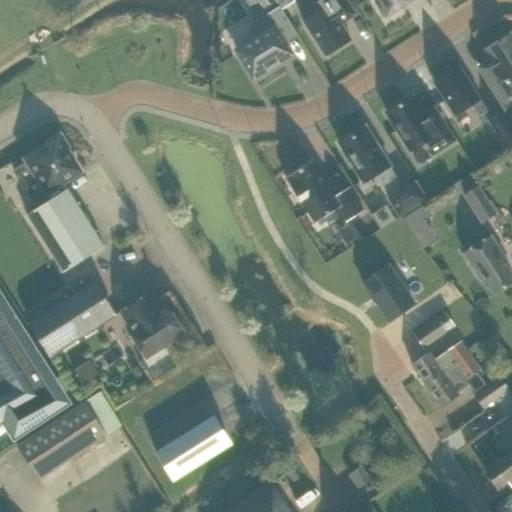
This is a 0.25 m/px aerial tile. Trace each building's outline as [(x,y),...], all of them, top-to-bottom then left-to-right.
[(293,0),(275,0),(282,11),(295,2),(293,0)] [(352,9),(345,0),(308,0),(316,12),(302,21),(325,57),(351,41),(337,18),(352,9)] [(373,0),(385,19),(413,1),(411,0),(373,0)] [(237,52),(254,79),(291,55),(284,45),(297,37),(279,8),(253,25),(260,37),(237,52)] [(484,51),(489,59),(478,67),(486,79),(505,109),(511,103),(511,38),(510,35),(484,51)] [(455,116),(468,107),(473,108),(478,118),(487,112),(458,68),(434,83),(455,116)] [(412,97),(386,113),(411,151),(424,143),(432,156),(455,141),(438,114),(433,107),(422,114),(412,97)] [(511,142),(511,125),(503,111),(488,121),(504,147),(511,142)] [(339,144),(364,183),(376,175),(383,186),(395,178),(388,167),(389,167),(364,128),(339,144)] [(47,193),(52,200),(67,190),(62,184),(81,172),(66,149),(69,148),(60,134),(46,143),(48,145),(25,160),(47,193)] [(301,202),(315,224),(338,209),(346,222),(363,211),(349,189),(337,197),(313,160),(286,178),(294,192),(293,193),(300,203),(301,202)] [(415,183),(388,200),(399,217),(426,200),(415,183)] [(464,196),(481,223),(495,214),(478,187),(464,196)] [(67,190),(52,200),(27,216),(64,273),(104,247),(67,190)] [(424,204),(403,218),(414,235),(428,225),(424,219),(431,214),(424,204)] [(502,255),(491,237),(464,254),(485,288),(488,286),(494,294),(511,282),(511,276),(499,257),(502,255)] [(387,266),(362,284),(389,321),(414,302),(387,266)] [(93,282),(29,323),(51,357),(115,316),(93,282)] [(120,313),(121,314),(125,311),(136,329),(129,334),(145,358),(149,356),(153,357),(159,353),(161,348),(184,334),(168,309),(158,316),(145,297),(120,313)] [(413,335),(423,349),(454,327),(444,312),(413,335)] [(0,417),(34,396),(0,341),(0,417)] [(412,366),(426,386),(470,356),(460,342),(434,360),(430,353),(412,366)] [(470,356),(426,386),(440,407),(458,394),(457,392),(469,384),(474,392),(484,385),(476,373),(481,370),(470,356)] [(474,397),(482,408),(509,390),(500,378),(474,397)] [(17,447),(39,481),(106,436),(84,403),(17,447)] [(173,480),(230,444),(213,417),(156,453),(173,480)] [(511,451),(485,471),(498,489),(508,482),(511,487),(511,451)] [(359,487),(372,477),(361,465),(349,475),(359,487)] [(228,511),(291,511),(271,483),(228,511)]
